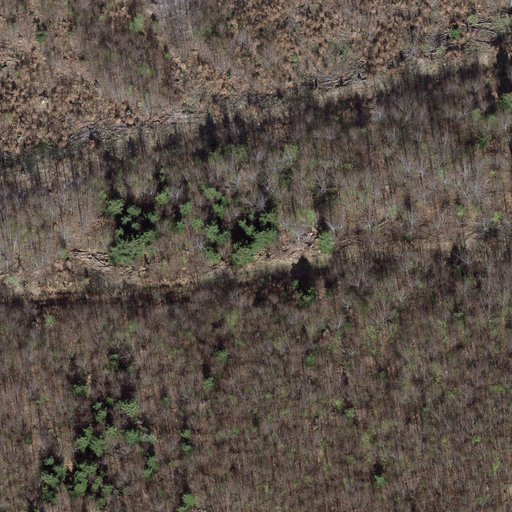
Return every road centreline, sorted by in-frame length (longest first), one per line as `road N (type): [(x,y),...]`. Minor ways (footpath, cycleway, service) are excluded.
road 1 (track): [(0,189),(511,60)]
road 2 (track): [(511,260),(376,257),(186,289),(0,296)]
